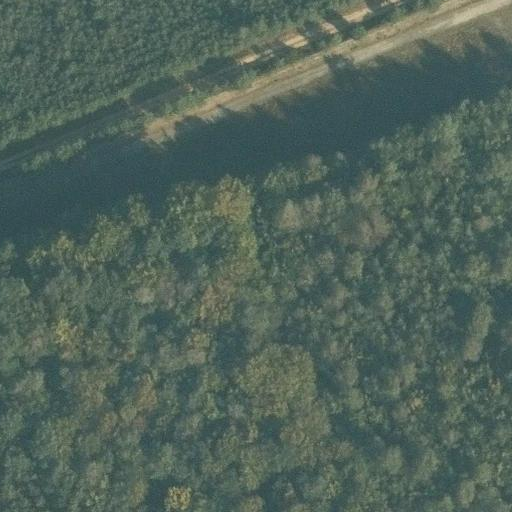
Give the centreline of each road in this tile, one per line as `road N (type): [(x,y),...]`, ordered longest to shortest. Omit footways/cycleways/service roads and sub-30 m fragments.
road 1 (track): [(0,206),(491,0)]
road 2 (track): [(0,171),(408,0)]
